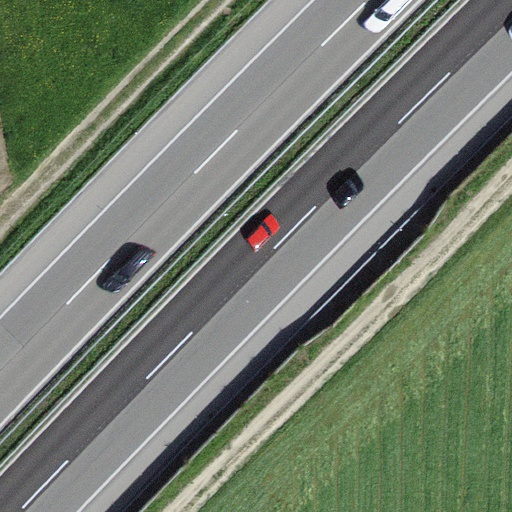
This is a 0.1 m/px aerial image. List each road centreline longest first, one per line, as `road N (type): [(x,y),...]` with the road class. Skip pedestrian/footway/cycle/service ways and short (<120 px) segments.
road 1 (motorway): [(18,511),(511,11)]
road 2 (motorway): [(367,0),(0,372)]
road 3 (track): [(181,511),(511,178)]
road 4 (track): [(218,0),(0,222)]
